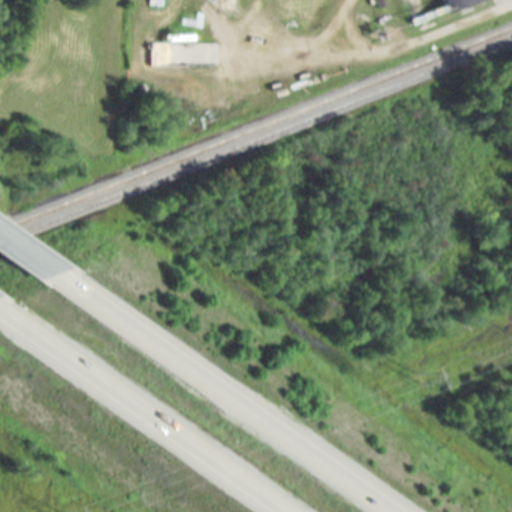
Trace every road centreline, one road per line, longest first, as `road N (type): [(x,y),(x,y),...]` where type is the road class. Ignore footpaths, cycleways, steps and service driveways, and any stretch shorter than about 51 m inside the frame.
road 1 (motorway): [(383,511),(68,291)]
road 2 (motorway): [(0,323),(269,511)]
road 3 (residential): [(101,149),(101,0)]
